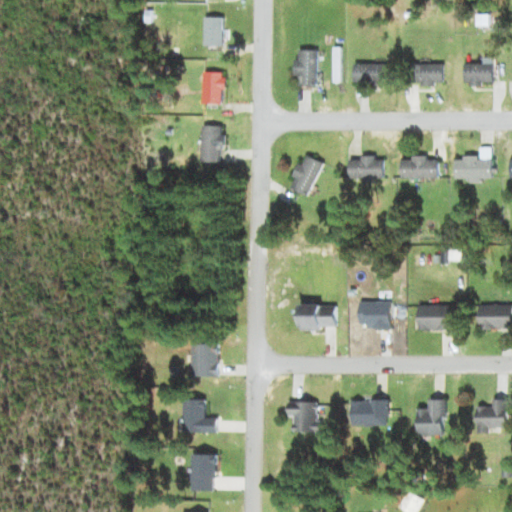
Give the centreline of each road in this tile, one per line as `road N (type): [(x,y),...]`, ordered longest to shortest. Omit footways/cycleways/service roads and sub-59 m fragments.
road 1 (residential): [(264,0),(252,511)]
road 2 (residential): [(256,362),(511,364)]
road 3 (residential): [(511,121),(259,124)]
